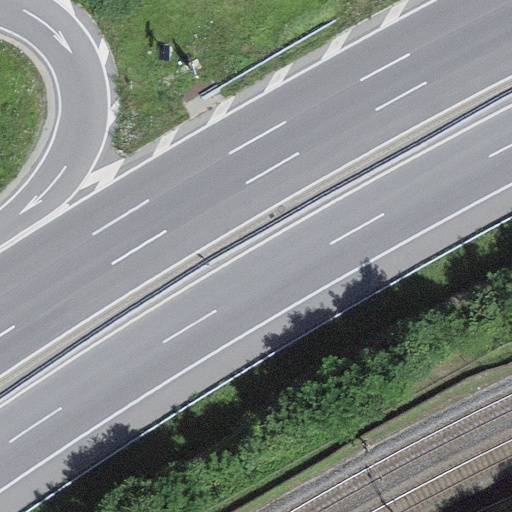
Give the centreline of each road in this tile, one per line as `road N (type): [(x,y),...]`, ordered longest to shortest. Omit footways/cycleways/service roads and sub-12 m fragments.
road 1 (motorway): [(0,447),(354,228),(511,144)]
road 2 (motorway): [(511,19),(304,130),(0,314)]
road 3 (motorway): [(0,3),(54,31),(81,92),(76,140),(64,164),(0,240)]
